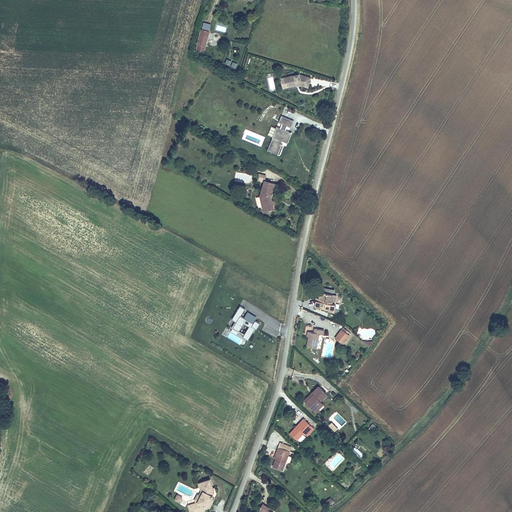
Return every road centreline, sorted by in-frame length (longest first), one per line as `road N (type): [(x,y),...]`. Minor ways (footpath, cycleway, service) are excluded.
road 1 (tertiary): [(233,511),(283,366),(355,0)]
road 2 (track): [(330,511),(453,390),(511,298)]
